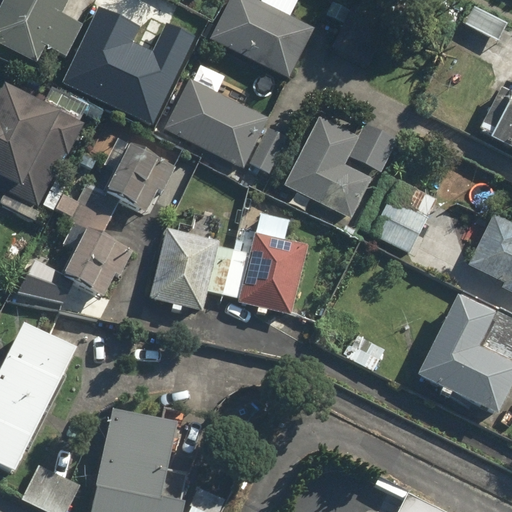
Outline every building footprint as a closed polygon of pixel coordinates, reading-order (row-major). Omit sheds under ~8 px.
[(80,28),(58,18),(67,0),(2,0),(0,6),(0,51),(34,68),(42,51),(63,62),(80,28)] [(241,0),(229,0),(207,44),(285,85),(311,36),(241,0)] [(98,4),(57,84),(151,131),(197,38),(168,24),(153,55),(132,45),(142,25),(98,4)] [(392,51),(380,45),(385,35),(336,9),(318,42),(368,68),(380,75),(392,51)] [(462,30),(495,45),(504,26),(470,11),(462,30)] [(181,80),(154,131),(241,176),(245,169),(266,180),(285,143),(265,132),(268,125),(181,80)] [(0,192),(36,211),(65,162),(68,164),(85,134),(1,85),(0,87),(0,192)] [(511,97),(487,144),(511,157),(511,97)] [(314,126),(280,190),(346,228),(370,187),(343,172),(347,164),(375,180),(395,144),(323,103),(310,124),(314,126)] [(58,283),(105,307),(130,255),(100,241),(115,210),(144,223),(170,170),(121,147),(98,196),(83,189),(75,207),(59,199),(52,214),(69,222),(57,247),(71,254),(58,283)] [(390,202),(370,239),(407,259),(427,222),(390,202)] [(204,297),(235,304),(234,308),(252,312),(251,318),(266,321),(267,315),(288,320),(304,250),(284,246),(289,224),(255,216),(250,238),(246,255),(215,248),(220,225),(198,219),(192,241),(163,234),(146,305),(167,310),(166,314),(178,317),(179,313),(199,318),(204,297)] [(462,269),(464,270),(500,287),(497,292),(511,299),(511,231),(487,219),(462,269)] [(24,265),(6,305),(32,308),(47,275),(24,265)] [(494,315),(456,296),(413,383),(493,423),(511,385),(511,320),(495,312),(494,315)] [(0,370),(0,478),(8,483),(71,359),(19,333),(0,370)] [(346,336),(336,355),(373,375),(383,357),(346,336)] [(173,429),(107,415),(87,511),(179,511),(187,475),(164,471),(173,429)] [(20,500),(43,511),(65,511),(76,491),(36,470),(20,500)] [(434,511),(406,498),(398,511),(434,511)]
